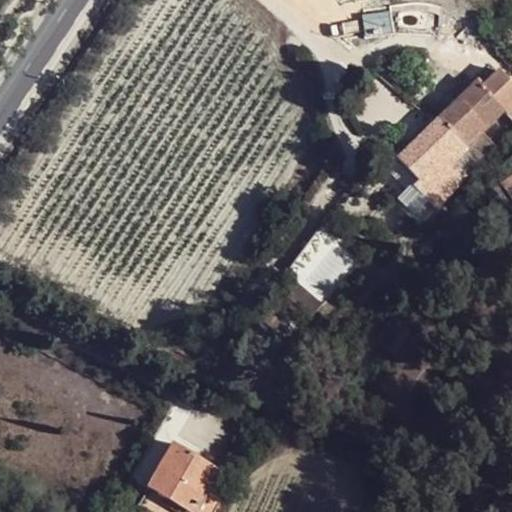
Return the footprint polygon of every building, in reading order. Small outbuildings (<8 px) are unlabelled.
[(479,82),(437,123),(467,151),(482,134),(489,141),(500,130),(493,123),(504,112),(511,119),(511,84),(501,73),(483,87),(479,82)] [(438,208),(479,163),(467,151),(437,123),(417,141),(398,159),(400,162),(418,181),(409,191),(401,199),(416,213),(429,200),(438,208)] [(390,171),(409,191),(418,181),(400,162),(390,171)] [(497,187),(487,194),(497,208),(507,200),(497,187)] [(311,218),(279,261),(288,267),(320,225),(311,218)] [(392,313),(375,336),(394,350),(411,327),(392,313)] [(174,444),(148,487),(170,499),(191,511),(212,477),(216,468),(174,444)] [(212,477),(191,511),(192,511),(213,511),(228,486),(212,477)]
